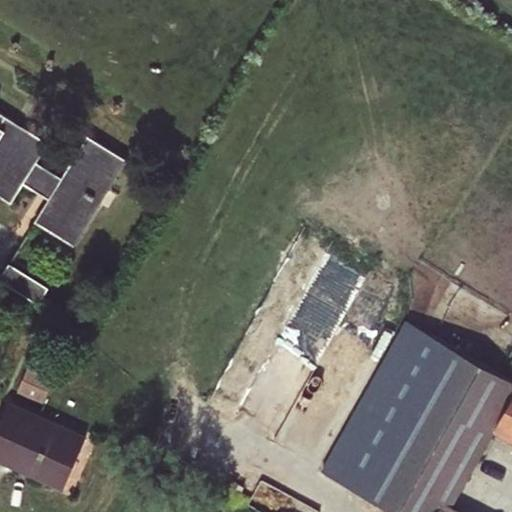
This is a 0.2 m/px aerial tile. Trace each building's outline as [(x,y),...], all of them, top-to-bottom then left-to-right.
[(0,197),(10,203),(22,183),(47,199),(61,177),(36,161),(48,141),(0,112),(0,197)] [(61,177),(47,199),(33,222),(73,245),(125,159),(86,135),(61,177)] [(8,264),(0,276),(0,281),(37,304),(47,287),(8,264)] [(511,443),(511,379),(404,320),(320,470),(393,511),(462,511),(451,506),(493,433),(511,443)] [(27,366),(16,392),(42,403),(52,378),(27,366)] [(7,401),(0,417),(0,462),(62,489),(86,434),(7,401)]
